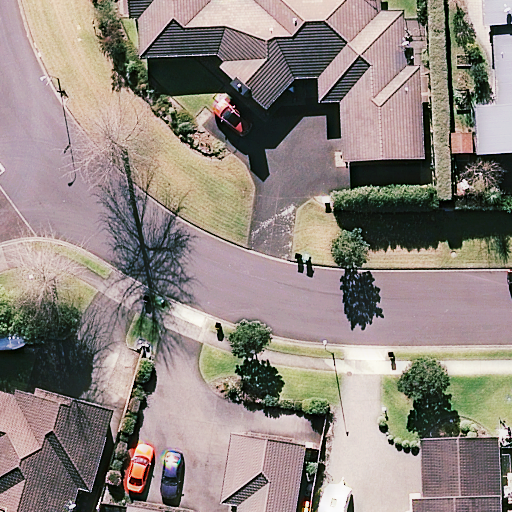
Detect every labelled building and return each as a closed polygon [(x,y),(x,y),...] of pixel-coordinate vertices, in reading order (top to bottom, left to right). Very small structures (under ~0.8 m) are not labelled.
[(130,0),(131,22),(145,22),(146,62),(231,60),(221,71),(270,116),(300,84),(325,83),(326,109),(346,108),(348,167),(429,165),(427,72),(412,72),(410,19),(382,20),(381,0),(255,0),(255,5),(215,6),(214,0),(130,0)] [(511,0),(486,0),(488,40),(496,40),(498,115),(482,115),(483,160),(511,159),(511,0)] [(0,511),(74,511),(80,491),(92,495),(113,420),(0,389),(0,511)] [(298,511),(308,450),(236,439),(224,511),(298,511)] [(504,511),(503,444),(422,446),(423,511),(504,511)]
